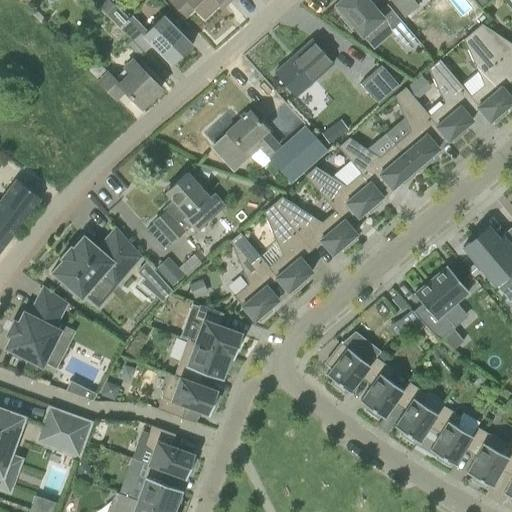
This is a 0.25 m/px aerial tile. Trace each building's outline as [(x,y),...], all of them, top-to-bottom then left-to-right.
[(105,13),(113,5),(108,0),(106,0),(99,7),(105,13)] [(168,0),(186,18),(195,9),(204,18),(222,0),(226,0),(229,2),(230,0),(168,0)] [(340,17),(350,29),(353,26),(362,36),(383,18),(367,0),(339,0),(334,5),(343,14),(340,17)] [(114,4),(113,5),(105,13),(104,14),(118,28),(128,18),(114,4)] [(147,30),(131,15),(128,18),(118,28),(117,28),(128,39),(143,54),(152,44),(171,64),(191,44),(162,15),(147,30)] [(401,21),(390,30),(408,52),(419,42),(401,21)] [(511,44),(480,23),(471,31),(511,79),(511,44)] [(462,39),(483,85),(468,97),(478,109),(489,122),(492,119),(494,123),(507,112),(505,109),(511,102),(511,99),(502,88),(511,80),(511,79),(471,31),(462,39)] [(143,54),(128,39),(125,43),(139,57),(143,54)] [(312,40),(274,73),(295,97),(333,63),(312,40)] [(107,73),(98,81),(97,82),(114,99),(123,91),(141,108),(161,88),(131,60),(122,68),(128,75),(118,85),(107,73)] [(468,97),(437,60),(427,69),(444,103),(428,117),(445,137),(448,141),(450,139),(453,142),(466,131),(463,128),(472,121),(469,117),(478,109),(468,97)] [(96,79),(106,70),(96,61),(87,70),(96,79)] [(381,66),(360,85),(377,105),(399,86),(381,66)] [(417,100),(424,93),(414,82),(407,88),(417,100)] [(445,137),(428,117),(404,89),(394,97),(410,134),(396,146),(418,172),(419,171),(432,159),(430,156),(438,149),(435,146),(445,137)] [(250,111),(226,132),(243,151),(254,141),(267,155),(278,145),(266,131),(267,130),(250,111)] [(270,159),(291,182),(327,150),(305,126),(270,159)] [(363,174),(379,193),(388,185),(391,189),(400,181),(403,184),(416,173),(417,173),(418,172),(396,146),(381,158),(351,139),(340,148),(363,174)] [(382,197),(379,193),(363,174),(348,187),(318,167),(307,176),(337,211),(345,221),(355,213),(358,217),(367,210),(369,213),(382,202),(379,199),(382,197)] [(188,175),(194,182),(202,175),(195,168),(188,175)] [(164,212),(154,221),(171,240),(182,231),(176,225),(183,219),(195,232),(209,220),(197,207),(208,197),(187,173),(166,192),(173,200),(162,210),(164,212)] [(0,250),(40,198),(16,179),(9,188),(0,181),(0,250)] [(332,255),(341,247),(343,250),(356,239),(353,236),(356,234),(345,221),(337,211),(324,222),(283,196),(273,205),(311,250),(321,242),(332,255)] [(277,279),(287,292),(290,290),(293,293),(305,282),(303,279),(312,272),(301,259),(311,250),(273,205),(262,214),(280,257),(267,268),(277,279)] [(511,247),(503,237),(499,240),(498,239),(488,226),(463,247),(499,290),(511,279),(511,247)] [(60,258),(62,260),(53,270),(51,272),(53,274),(53,273),(80,296),(79,296),(81,298),(83,296),(107,267),(121,278),(141,255),(115,227),(97,248),(84,237),(85,237),(83,235),(81,237),(72,248),(70,246),(68,248),(69,248),(62,256),(61,256),(60,258)] [(234,296),(254,320),(257,318),(259,321),(272,310),(269,307),(278,300),(267,287),(277,279),(267,268),(238,234),(230,241),(248,284),(234,296)] [(156,268),(172,286),(184,275),(168,257),(156,268)] [(136,272),(144,279),(153,269),(146,261),(136,272)] [(446,266),(413,294),(421,304),(412,312),(424,326),(439,341),(454,328),(443,314),(468,292),(446,266)] [(208,293),(202,279),(189,284),(194,299),(208,293)] [(13,320),(6,334),(11,336),(5,347),(9,349),(7,352),(25,362),(27,358),(42,366),(60,330),(54,327),(67,302),(43,286),(32,309),(37,312),(34,317),(23,311),(18,322),(13,320)] [(165,299),(169,303),(173,299),(168,295),(165,299)] [(234,356),(242,334),(219,325),(223,313),(199,305),(194,318),(202,321),(194,342),(234,356)] [(411,310),(401,319),(415,335),(425,327),(412,312),(411,310)] [(234,356),(194,342),(187,339),(174,375),(198,384),(202,372),(222,379),(224,372),(227,373),(232,357),(233,358),(234,356)] [(132,341),(125,351),(134,357),(141,347),(132,341)] [(326,375),(334,380),(331,383),(343,393),(346,390),(349,392),(361,377),(370,365),(341,343),(325,363),(331,368),(326,375)] [(371,385),(360,401),(367,406),(365,410),(377,419),(380,415),(383,418),(394,403),(403,390),(402,390),(389,380),(392,370),(375,357),(370,365),(361,377),(371,385)] [(219,396),(216,395),(217,391),(198,384),(174,375),(170,374),(157,409),(181,417),(185,406),(209,414),(210,410),(214,411),(219,396)] [(114,400),(120,386),(106,381),(100,395),(114,400)] [(408,382),(402,390),(403,390),(394,403),(405,410),(394,426),(402,431),(400,435),(413,443),(415,440),(418,442),(428,426),(437,413),(423,404),(426,394),(408,382)] [(92,401),(97,394),(86,389),(82,398),(92,401)] [(442,405),(437,413),(428,426),(440,433),(430,450),(438,455),(436,458),(449,466),(451,463),(454,465),(464,449),(471,435),(457,428),(460,416),(442,405)] [(0,476),(21,418),(0,409),(0,476)] [(50,410),(39,440),(77,454),(88,424),(50,410)] [(152,452),(148,464),(166,471),(186,478),(187,474),(191,475),(196,460),(193,459),(194,454),(171,446),(175,434),(151,426),(144,445),(152,452)] [(511,446),(477,427),(472,436),(471,435),(464,449),(476,456),(466,472),(474,477),(472,480),(486,488),(488,484),(491,486),(500,470),(511,448),(511,446)] [(511,448),(500,470),(511,475),(511,476),(504,493),(511,497),(510,501),(511,502),(511,448)] [(89,480),(92,472),(89,465),(81,462),(77,476),(89,480)] [(179,497),(181,490),(162,483),(166,471),(148,464),(143,462),(138,475),(145,478),(137,500),(169,511),(175,511),(181,498),(179,497)] [(35,495),(31,511),(35,511),(52,511),(56,501),(35,495)] [(169,511),(137,500),(132,511),(169,511)]
